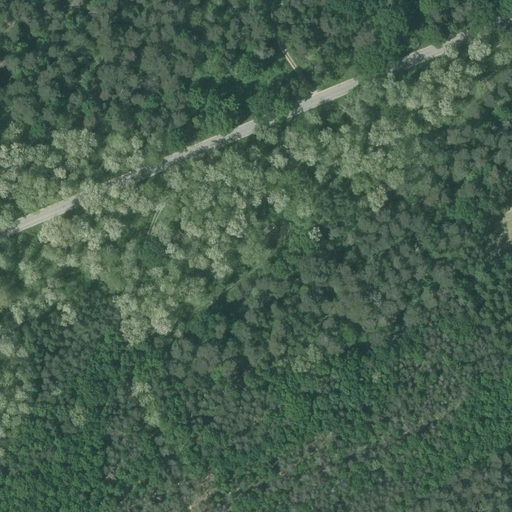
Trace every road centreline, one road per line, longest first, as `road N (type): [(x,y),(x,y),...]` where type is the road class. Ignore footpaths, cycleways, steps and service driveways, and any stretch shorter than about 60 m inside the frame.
road 1 (unclassified): [(0,239),(511,25)]
road 2 (track): [(321,105),(281,54),(270,0)]
